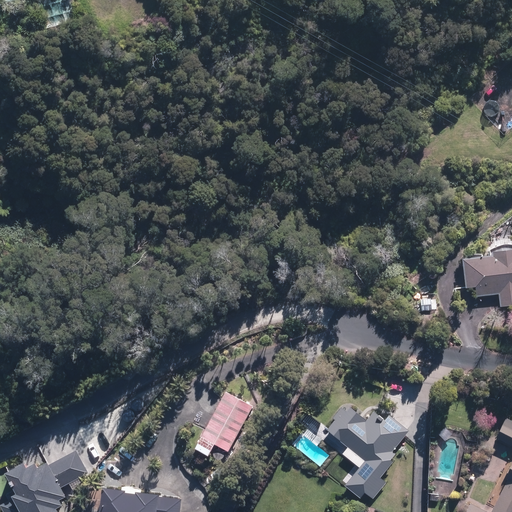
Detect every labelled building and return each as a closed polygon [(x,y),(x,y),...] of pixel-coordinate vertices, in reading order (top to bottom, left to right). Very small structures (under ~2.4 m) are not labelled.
[(1,0),(3,5),(26,0),(35,0),(43,32),(76,25),(69,0),(1,0)] [(511,249),(488,252),(489,258),(459,261),(462,289),(474,288),(475,298),(495,296),(497,309),(511,307),(511,249)] [(436,299),(418,299),(419,312),(437,311),(436,299)] [(213,447),(225,454),(251,408),(225,393),(192,450),(206,458),(213,447)] [(343,486),(359,498),(363,493),(372,500),(385,483),(380,479),(391,464),(388,462),(394,454),(392,452),(408,432),(386,415),(382,420),(372,413),(363,425),(343,410),(325,433),(346,449),(341,455),(357,468),(343,486)] [(511,511),(511,421),(507,420),(495,432),(511,440),(511,455),(504,471),(509,473),(492,508),(461,493),(453,509),(459,511),(511,511)] [(85,475),(75,453),(46,467),(44,464),(34,469),(33,465),(22,469),(20,466),(2,474),(12,496),(8,498),(10,503),(0,507),(2,511),(55,511),(55,510),(61,507),(58,501),(63,498),(58,488),(85,475)] [(156,499),(156,494),(132,492),(132,495),(121,495),(122,492),(97,490),(95,511),(177,511),(179,500),(156,499)]
